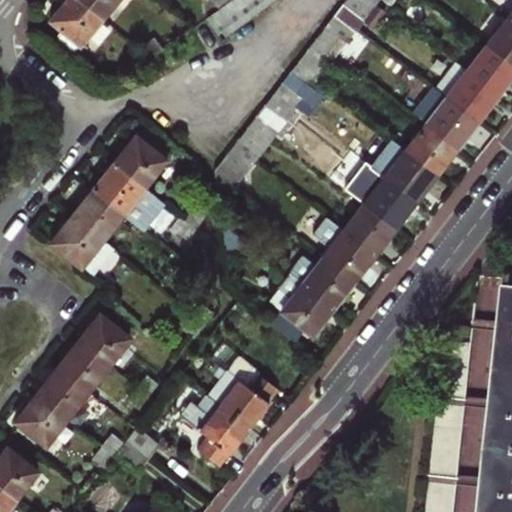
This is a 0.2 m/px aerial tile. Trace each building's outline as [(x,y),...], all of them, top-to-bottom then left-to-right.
[(79,45),(102,18),(79,0),(66,0),(49,20),(79,45)] [(116,0),(79,0),(102,18),(116,0)] [(230,0),(212,0),(219,9),(229,2),(230,0)] [(257,16),(244,0),(230,0),(229,2),(246,24),(257,16)] [(244,0),(257,16),(268,8),(262,0),(244,0)] [(354,0),(345,0),(341,7),(362,23),(371,12),(354,0)] [(379,0),(354,0),(371,12),(378,2),(380,0),(379,0)] [(246,24),(229,2),(219,9),(217,11),(234,33),(246,24)] [(362,23),(341,7),(332,18),(353,35),(358,29),(362,23)] [(223,42),(234,33),(217,11),(205,19),(223,42)] [(353,35),(332,18),(322,31),(344,47),(353,35)] [(511,64),(511,21),(510,19),(489,46),(511,64)] [(322,31),(313,43),(334,59),(337,56),(344,47),(322,31)] [(142,48),(152,59),(163,50),(155,39),(142,48)] [(313,43),(304,55),(325,72),(334,59),(313,43)] [(499,97),(511,79),(511,64),(489,46),(468,73),(499,97)] [(130,57),(139,69),(152,59),(142,48),(130,57)] [(304,55),(295,67),(316,83),(317,82),(325,72),(304,55)] [(499,97),(468,73),(457,64),(437,91),(448,100),(478,124),(499,97)] [(316,83),(295,67),(286,79),(307,95),(316,83)] [(298,106),(307,95),(286,79),(277,90),(298,106)] [(298,106),(277,90),(268,102),(289,118),(296,109),(298,106)] [(428,126),(458,150),(478,124),(448,100),(428,126)] [(268,102),(259,115),(279,131),(289,118),(268,102)] [(259,115),(250,127),(270,143),(275,136),(279,131),(259,115)] [(437,177),(458,150),(428,126),(406,153),(437,177)] [(250,127),(240,140),(260,155),(270,143),(250,127)] [(134,137),(113,164),(144,188),(165,161),(134,137)] [(240,140),(231,151),(251,167),(255,163),(260,155),(240,140)] [(231,151),(222,163),(242,178),(251,167),(231,151)] [(386,180),(416,204),(437,177),(406,153),(386,180)] [(242,178),(222,163),(214,174),(234,189),(242,178)] [(93,189),(124,214),(144,230),(164,204),(144,188),(113,164),(93,189)] [(352,197),(365,207),(395,231),(416,204),(386,180),(373,170),(352,197)] [(214,174),(217,210),(233,190),(234,189),(214,174)] [(103,241),(124,214),(93,189),(72,216),(103,241)] [(344,234),(375,258),(395,231),(365,207),(344,234)] [(195,209),(186,221),(196,229),(205,218),(195,209)] [(81,271),(103,241),(72,216),(50,245),(81,271)] [(187,241),(196,229),(186,221),(177,233),(187,241)] [(344,234),(328,221),(321,229),(314,239),(331,251),(324,260),(355,284),(375,258),(344,234)] [(81,271),(93,281),(116,252),(103,241),(81,271)] [(333,311),(355,284),(324,260),(314,272),(301,261),(290,276),(333,311)] [(292,301),(283,313),(314,336),(333,311),(290,276),(279,290),(292,301)] [(511,511),(511,288),(510,288),(506,324),(505,331),(498,401),(497,409),(490,479),(490,487),(487,511),(511,511)] [(270,302),(283,313),(292,301),(279,290),(270,302)] [(201,309),(196,317),(193,320),(204,328),(212,318),(201,309)] [(100,316),(78,343),(108,367),(130,339),(100,316)] [(204,328),(193,320),(182,333),(193,342),(204,328)] [(505,331),(506,324),(468,320),(468,327),(505,331)] [(422,511),(451,511),(454,484),(455,476),(462,406),(463,397),(468,340),(439,338),(422,511)] [(108,367),(78,343),(58,369),(88,393),(108,367)] [(88,393),(58,369),(36,397),(66,420),(88,393)] [(225,371),(206,395),(249,428),(278,389),(256,372),(245,386),(225,371)] [(148,379),(139,390),(149,398),(157,387),(148,379)] [(139,411),(149,398),(139,390),(128,403),(139,411)] [(219,466),(249,428),(206,395),(198,406),(192,401),(181,415),(207,435),(197,449),(219,466)] [(66,420),(36,397),(16,422),(46,446),(66,420)] [(463,397),(462,406),(497,409),(498,401),(463,397)] [(159,444),(140,429),(138,431),(129,441),(148,456),(159,444)] [(110,439),(102,449),(115,459),(118,455),(123,449),(110,439)] [(148,456),(129,441),(123,449),(118,455),(138,470),(148,456)] [(115,459),(102,449),(94,459),(107,469),(115,459)] [(7,450),(0,459),(0,487),(16,501),(38,474),(7,450)] [(455,476),(454,484),(490,487),(490,479),(455,476)] [(0,511),(6,511),(16,501),(0,487),(0,511)]
